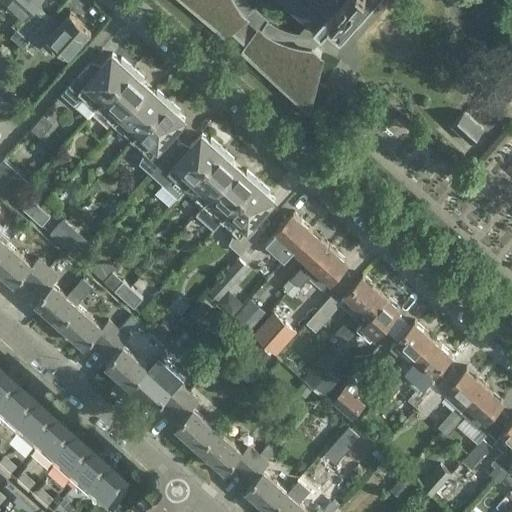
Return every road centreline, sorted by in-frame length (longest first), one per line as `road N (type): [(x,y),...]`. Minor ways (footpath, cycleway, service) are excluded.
road 1 (residential): [(511,345),(123,0)]
road 2 (residential): [(183,490),(0,329)]
